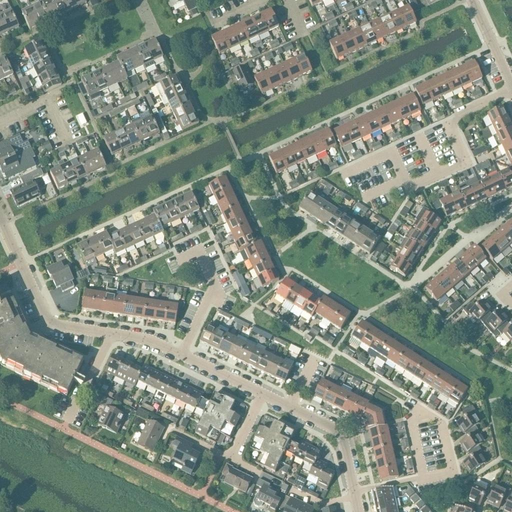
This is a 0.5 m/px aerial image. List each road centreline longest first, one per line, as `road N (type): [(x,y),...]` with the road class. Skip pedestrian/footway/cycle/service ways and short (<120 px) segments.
road 1 (residential): [(111,337),(50,324),(0,225)]
road 2 (residential): [(357,511),(338,435),(289,407)]
